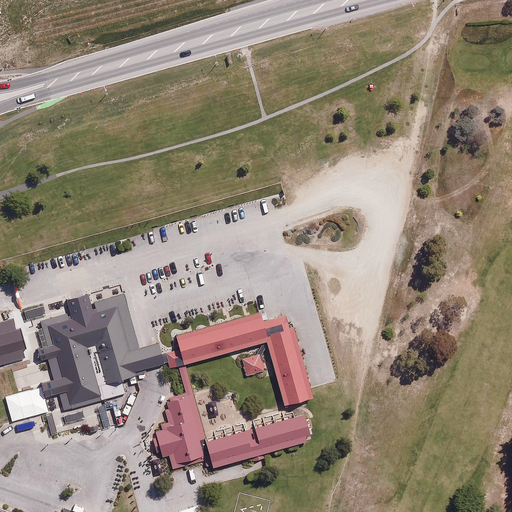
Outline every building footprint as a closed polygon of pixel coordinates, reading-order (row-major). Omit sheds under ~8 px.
[(131,372),(145,368),(139,349),(126,353),(110,300),(31,323),(59,415),(98,403),(93,389),(133,377),(131,372)] [(256,313),(172,338),(181,366),(263,341),(283,405),(306,398),(281,316),(259,323),(256,313)] [(242,356),(247,373),(265,368),(260,351),(242,356)] [(169,471),(204,460),(184,395),(161,402),(168,427),(150,432),(158,458),(165,456),(169,471)] [(203,444),(210,469),(304,441),(297,416),(203,444)]
